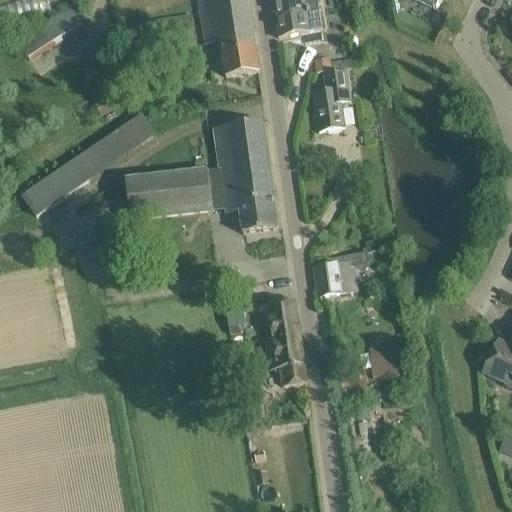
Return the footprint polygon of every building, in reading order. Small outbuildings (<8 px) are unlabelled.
[(249,0),(197,0),(203,36),(200,36),(202,46),(221,43),(227,79),(260,74),(258,59),(255,35),(249,0)] [(272,0),(279,40),(323,33),(318,0),(272,0)] [(413,0),(437,11),(442,0),(413,0)] [(75,6),(17,43),(33,66),(85,32),(83,29),(88,26),(75,6)] [(144,61),(188,54),(196,52),(191,18),(139,27),(144,61)] [(317,76),(353,71),(352,62),(331,65),(330,61),(315,63),(317,76)] [(347,75),(345,75),(325,78),(328,94),(314,96),(320,134),(346,130),(342,106),(352,104),(347,75)] [(102,121),(115,114),(107,100),(94,106),(102,121)] [(90,182),(156,137),(142,117),(23,198),(37,218),(90,182)] [(278,230),(264,124),(215,130),(221,170),(127,182),(132,222),(226,210),(226,214),(241,212),(244,235),(278,230)] [(359,293),(355,269),(370,267),(368,255),(381,253),(379,242),(366,244),(367,255),(328,261),(330,269),(315,271),(319,299),(359,293)] [(281,389),(288,388),(308,385),(296,303),(261,308),(270,373),(279,371),(281,389)] [(244,312),(227,315),(228,317),(219,319),(221,330),(229,328),(231,338),(242,335),(240,327),(247,326),(244,312)] [(485,375),(503,383),(510,386),(509,389),(511,389),(511,340),(509,347),(500,343),(485,375)] [(397,353),(370,356),(372,369),(399,366),(397,353)] [(492,417),(489,425),(499,429),(502,421),(492,417)] [(388,420),(379,421),(380,427),(382,427),(383,433),(389,432),(388,420)] [(265,453),(255,455),(256,465),(267,463),(265,453)] [(268,473),(257,474),(259,486),(269,485),(268,473)]
